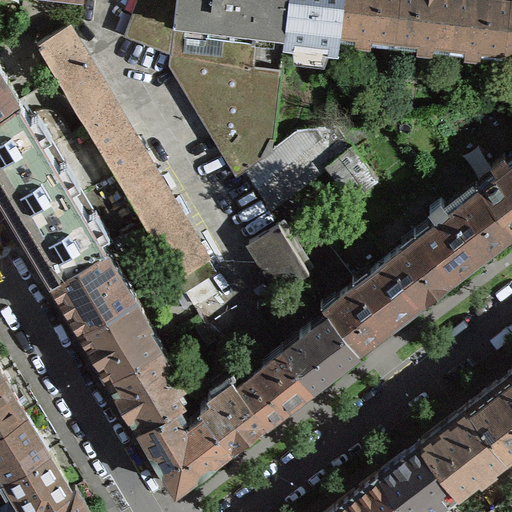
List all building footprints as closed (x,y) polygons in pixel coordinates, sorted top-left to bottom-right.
[(136,0),(124,32),(171,50),(177,0),(136,0)] [(254,64),(259,27),(284,30),(287,0),(177,0),(171,50),(252,63),(254,64)] [(283,39),(338,46),(340,26),(343,0),(287,0),(284,30),(283,39)] [(356,27),(355,38),(371,40),(372,29),(395,32),(398,0),(343,0),(340,26),(356,27)] [(433,47),(434,37),(450,38),(454,0),(398,0),(395,32),(418,35),(416,45),(433,47)] [(454,0),(450,38),(465,40),(464,50),(480,52),(482,42),(504,45),(509,0),(454,0)] [(48,59),(78,41),(67,22),(37,40),(48,59)] [(78,41),(48,59),(136,205),(166,187),(78,41)] [(252,63),(171,50),(170,62),(236,172),(244,167),(271,146),(279,77),(250,73),(252,63)] [(0,64),(0,109),(12,102),(0,82),(8,78),(0,64)] [(34,110),(29,113),(19,98),(12,102),(0,109),(0,174),(53,143),(34,110)] [(268,205),(328,160),(353,194),(377,176),(335,122),(298,126),(271,146),(244,167),(268,205)] [(0,192),(21,228),(82,191),(53,143),(0,174),(0,192)] [(511,159),(511,160),(505,152),(492,162),(498,170),(480,184),(511,225),(511,159)] [(490,245),(511,228),(511,225),(480,184),(480,183),(449,207),(482,251),(490,245)] [(215,269),(166,187),(136,205),(185,287),(189,285),(190,286),(198,300),(216,289),(207,274),(215,269)] [(29,240),(50,276),(99,247),(111,239),(82,191),(21,228),(29,240)] [(482,251),(449,207),(441,196),(430,204),(438,215),(418,230),(451,274),(461,267),(482,251)] [(249,239),(279,286),(308,268),(278,220),(249,239)] [(451,274),(418,230),(387,254),(421,298),(432,289),(451,274)] [(79,324),(128,295),(116,275),(123,270),(114,254),(106,258),(99,247),(50,276),(57,288),(60,291),(58,292),(68,308),(69,307),(79,324)] [(400,313),(421,298),(387,254),(356,277),(390,321),(400,313)] [(373,334),(390,321),(356,277),(325,301),(331,310),(358,345),(373,334)] [(86,336),(88,339),(87,340),(97,356),(98,356),(108,372),(154,345),(157,343),(145,323),(152,319),(142,302),(135,307),(128,295),(79,324),(86,336)] [(331,310),(314,322),(312,319),(299,328),(302,332),(285,345),(312,380),(325,370),(358,345),(331,310)] [(116,385),(138,422),(175,401),(184,395),(177,383),(185,379),(174,361),(167,365),(154,345),(108,372),(116,385)] [(253,364),(255,367),(239,380),(266,415),(277,407),(312,380),(285,345),(268,357),(266,354),(253,364)] [(511,369),(510,368),(468,400),(501,444),(511,436),(511,437),(511,369)] [(2,371),(0,371),(0,424),(25,409),(7,378),(2,371)] [(208,389),(211,393),(201,401),(204,405),(232,441),(266,415),(239,380),(232,371),(208,389)] [(454,481),(475,465),(481,473),(496,462),(490,454),(502,445),(501,444),(468,400),(420,436),(454,481)] [(186,419),(175,401),(138,422),(173,480),(180,481),(194,471),(232,441),(204,405),(186,419)] [(0,464),(5,474),(48,448),(30,417),(25,409),(0,424),(0,464)] [(379,469),(411,511),(413,511),(423,505),(426,510),(443,497),(439,492),(454,481),(420,436),(379,469)] [(48,448),(5,474),(28,511),(29,511),(40,506),(72,486),(53,456),(48,448)] [(411,511),(379,469),(335,502),(342,511),(411,511)] [(72,486),(40,506),(43,511),(92,511),(76,484),(72,486)] [(321,511),(342,511),(335,502),(321,511)]
